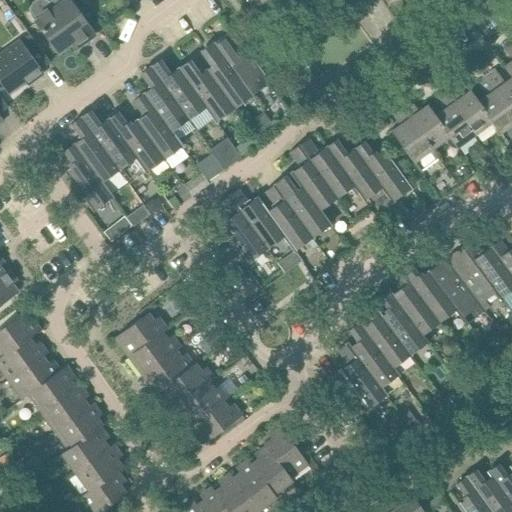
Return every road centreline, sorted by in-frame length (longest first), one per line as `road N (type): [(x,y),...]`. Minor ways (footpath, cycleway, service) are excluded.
road 1 (residential): [(110,261),(65,290),(55,319),(150,467),(195,468),(300,398)]
road 2 (residential): [(302,358),(333,308),(426,232),(511,206)]
road 3 (residential): [(28,152),(38,129),(122,65),(142,28),(180,0)]
road 4 (residential): [(302,358),(269,356),(179,241)]
road 5 (residential): [(179,241),(201,197),(304,120)]
road 6 (residential): [(110,261),(28,152)]
road 7 (residential): [(344,511),(344,458),(300,398)]
